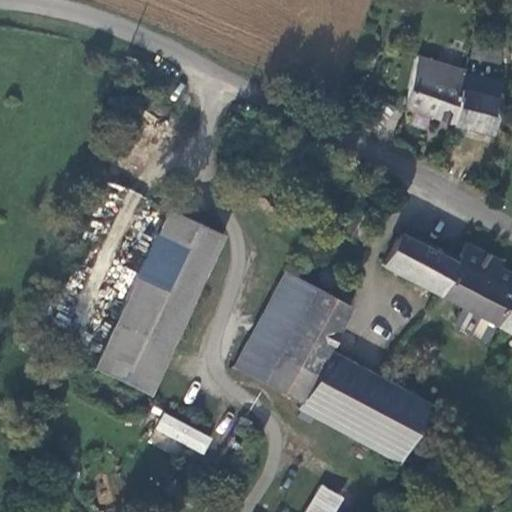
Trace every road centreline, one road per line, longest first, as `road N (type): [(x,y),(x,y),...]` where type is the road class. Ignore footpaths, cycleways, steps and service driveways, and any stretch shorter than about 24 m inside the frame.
road 1 (residential): [(217,75),(511,230)]
road 2 (unclassified): [(20,0),(125,28),(217,75)]
